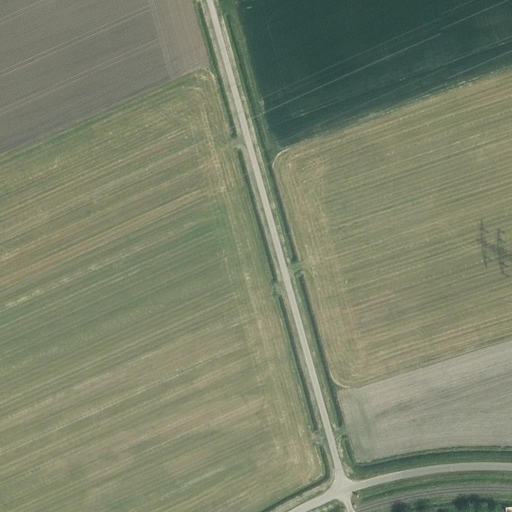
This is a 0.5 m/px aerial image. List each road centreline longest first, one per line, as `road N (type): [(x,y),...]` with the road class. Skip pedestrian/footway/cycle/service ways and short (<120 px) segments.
road 1 (unclassified): [(343,491),(209,0)]
road 2 (unclassified): [(343,491),(482,465),(511,469)]
